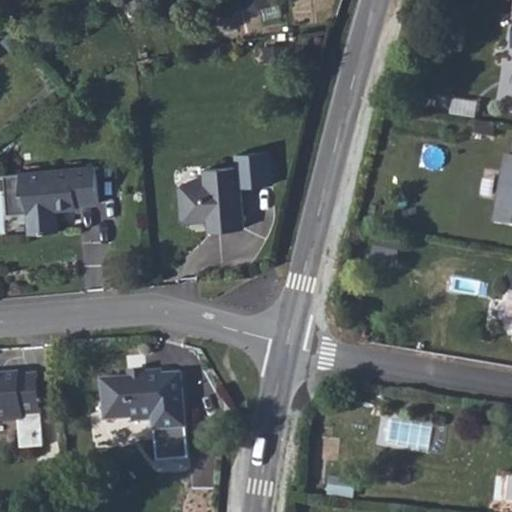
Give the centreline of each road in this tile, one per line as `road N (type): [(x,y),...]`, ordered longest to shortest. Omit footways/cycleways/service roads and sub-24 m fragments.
road 1 (residential): [(378,0),(289,346)]
road 2 (residential): [(289,346),(131,312),(0,323)]
road 3 (residential): [(289,346),(511,383)]
road 4 (residential): [(289,346),(257,511)]
